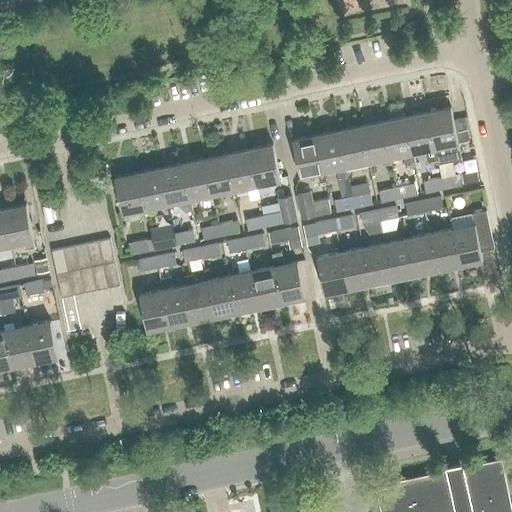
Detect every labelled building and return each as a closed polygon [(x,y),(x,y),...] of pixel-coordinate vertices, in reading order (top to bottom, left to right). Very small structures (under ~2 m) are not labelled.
[(428,113),(435,150),(437,160),(439,165),(462,160),(451,108),(428,113)] [(435,150),(428,113),(405,117),(413,154),(426,152),(428,162),(437,160),(435,150)] [(413,154),(405,117),(383,122),(391,159),(403,156),(405,167),(415,165),(413,154)] [(383,122),(361,126),(368,163),(381,161),(382,166),(392,164),(391,159),(383,122)] [(338,131),(346,168),(368,163),(361,126),(338,131)] [(469,142),(467,130),(456,132),(459,144),(469,142)] [(338,131),(316,135),(324,172),(336,170),(338,179),(348,177),(346,168),(338,131)] [(324,172),(316,135),(293,140),(300,177),(324,172)] [(273,145),(250,149),(257,187),(270,184),(271,187),(281,185),(273,145)] [(228,154),(235,191),(248,189),(250,200),(260,198),(257,187),(250,149),(228,154)] [(205,158),(213,196),(235,191),(228,154),(205,158)] [(191,201),(213,196),(205,158),(183,163),(191,201)] [(180,203),(181,208),(186,212),(193,210),(191,201),(183,163),(161,168),(168,205),(180,203)] [(138,172),(146,210),(168,205),(161,168),(138,172)] [(479,181),(477,171),(461,174),(463,184),(479,181)] [(123,214),(127,214),(146,210),(138,172),(115,177),(123,214)] [(441,179),(444,191),(461,187),(459,175),(441,179)] [(441,179),(423,183),(426,194),(444,191),(441,179)] [(399,200),(416,196),(414,184),(397,188),(399,200)] [(397,188),(379,192),(382,203),(399,200),(397,188)] [(310,193),(296,196),(302,220),(331,214),(328,200),(312,203),(310,193)] [(352,197),(354,209),(372,205),(370,194),(352,197)] [(278,200),(280,212),(264,215),(266,228),(297,221),(292,197),(278,200)] [(337,212),(354,209),(352,197),(334,201),(337,212)] [(440,199),(424,202),(427,213),(443,210),(440,199)] [(424,202),(405,206),(407,217),(427,213),(424,202)] [(23,251),(34,248),(25,205),(3,209),(10,246),(22,244),(23,251)] [(382,223),(398,219),(396,208),(380,211),(382,223)] [(0,248),(10,246),(3,209),(0,209),(0,248)] [(363,226),(382,223),(380,211),(361,215),(363,226)] [(475,225),(453,230),(460,266),(484,261),(482,252),(495,249),(487,212),(473,215),(475,225)] [(248,231),(266,228),(264,215),(246,219),(248,231)] [(335,221),(337,232),(354,228),(352,217),(335,221)] [(221,236),(239,233),(237,221),(219,225),(221,236)] [(318,236),(337,232),(335,221),(316,224),(318,236)] [(307,246),(320,243),(319,241),(318,236),(316,224),(303,227),(307,246)] [(219,225),(201,228),(203,240),(221,236),(219,225)] [(268,234),(270,246),(301,240),(299,229),(268,234)] [(174,234),(177,246),(194,242),(191,230),(174,234)] [(438,271),(460,266),(453,230),(431,234),(438,271)] [(174,234),(152,238),(154,250),(159,250),(177,246),(174,234)] [(431,234),(408,239),(416,275),(438,271),(431,234)] [(248,250),(265,246),(263,236),(246,239),(248,250)] [(98,241),(103,264),(115,262),(110,238),(98,241)] [(229,253),(248,250),(246,239),(227,243),(229,253)] [(408,239),(386,244),(394,280),(416,275),(408,239)] [(147,240),(129,243),(131,255),(149,252),(147,240)] [(103,264),(98,241),(86,243),(91,267),(103,264)] [(91,267),(86,243),(74,246),(79,269),(91,267)] [(219,244),(201,248),(204,259),(221,256),(219,244)] [(386,244),(364,248),(372,285),(394,280),(386,244)] [(79,269),(74,246),(63,248),(68,272),(79,269)] [(68,272),(63,248),(51,251),(56,274),(68,272)] [(201,248),(183,251),(186,263),(204,259),(201,248)] [(372,285),(364,248),(342,253),(349,289),(372,285)] [(286,265),(283,253),(274,255),(276,267),(283,303),(307,298),(299,262),(286,265)] [(342,253),(319,258),(326,294),(349,289),(342,253)] [(157,257),(159,269),(176,265),(174,254),(157,257)] [(157,257),(138,261),(141,273),(159,269),(157,257)] [(34,261),(37,273),(49,271),(46,259),(34,261)] [(120,285),(115,262),(103,264),(108,288),(120,285)] [(17,279),(35,275),(33,264),(15,268),(17,279)] [(96,290),(108,288),(103,264),(91,267),(96,290)] [(84,293),(96,290),(91,267),(79,269),(84,293)] [(283,303),(276,267),(253,271),(261,308),(283,303)] [(0,281),(17,279),(15,268),(0,270),(0,281)] [(73,295),(84,293),(79,269),(68,272),(73,295)] [(253,271),(231,276),(238,312),(261,308),(253,271)] [(56,274),(61,298),(73,295),(68,272),(56,274)] [(186,285),(193,321),(216,317),(208,281),(196,283),(194,274),(184,276),(186,285)] [(231,276),(208,281),(216,317),(238,312),(231,276)] [(51,279),(50,280),(41,281),(43,289),(52,288),(53,287),(51,279)] [(44,292),(41,281),(24,285),(26,296),(44,292)] [(164,290),(171,326),(193,321),(186,285),(164,290)] [(14,287),(0,289),(0,301),(20,298),(18,286),(14,287)] [(171,326),(164,290),(140,295),(147,331),(171,326)] [(50,322),(27,326),(35,362),(58,358),(50,322)] [(13,323),(3,325),(5,331),(12,367),(35,362),(27,326),(14,329),(13,323)] [(0,369),(12,367),(5,331),(0,331),(0,369)] [(508,511),(498,462),(464,470),(463,466),(471,464),(471,463),(437,470),(437,472),(444,470),(445,474),(375,489),(375,490),(379,489),(383,511),(508,511)]
